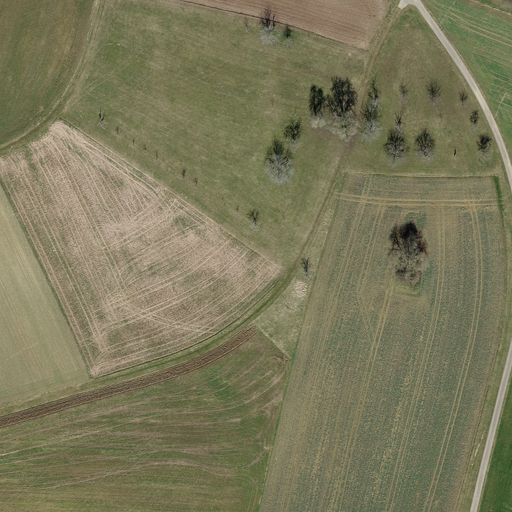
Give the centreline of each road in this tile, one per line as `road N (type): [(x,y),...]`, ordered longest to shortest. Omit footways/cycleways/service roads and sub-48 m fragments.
road 1 (track): [(0,409),(184,357),(255,315),(291,274),(375,53),(405,0)]
road 2 (track): [(417,0),(480,97),(511,177)]
road 3 (track): [(0,151),(44,126),(59,107),(101,0)]
road 4 (track): [(511,352),(474,511)]
